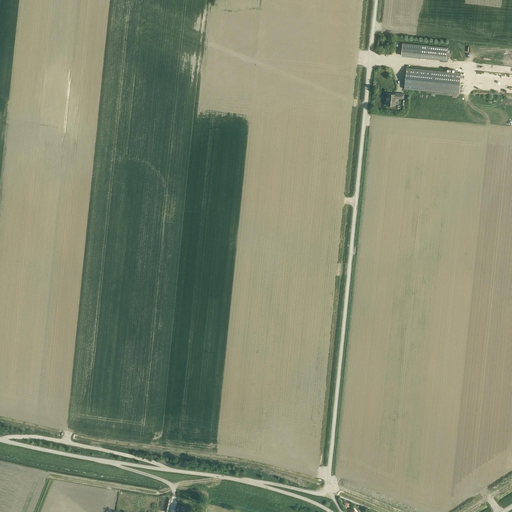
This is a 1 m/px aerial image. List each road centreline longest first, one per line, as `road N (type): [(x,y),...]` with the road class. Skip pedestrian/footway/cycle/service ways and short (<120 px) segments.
road 1 (unclassified): [(326,492),(376,0)]
road 2 (unclassified): [(251,482),(0,439)]
